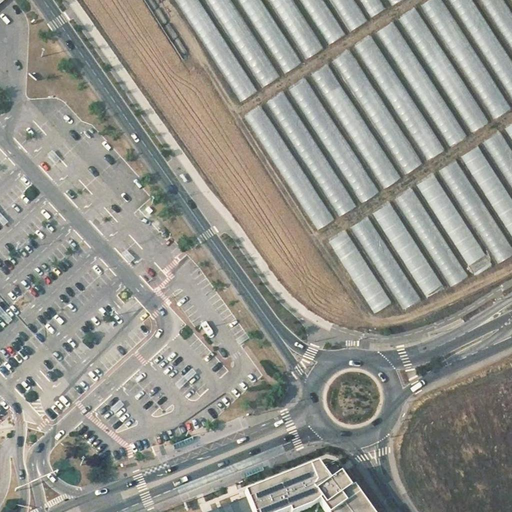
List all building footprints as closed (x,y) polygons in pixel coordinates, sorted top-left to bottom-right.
[(198,0),(174,0),(240,102),(258,90),(198,0)] [(230,0),(205,0),(262,88),(280,76),(230,0)] [(261,0),(237,0),(284,73),(301,62),(261,0)] [(292,0),(268,0),(306,59),(323,48),(292,0)] [(323,0),(299,0),(329,45),(345,34),(323,0)] [(353,0),(329,0),(350,31),(367,21),(353,0)] [(380,0),(359,0),(371,18),(386,8),(380,0)] [(441,0),(428,0),(420,6),(494,119),(511,108),(441,0)] [(511,60),(472,0),(447,0),(511,100),(511,60)] [(511,13),(503,0),(478,0),(511,51),(511,13)] [(416,7),(398,19),(471,132),(489,121),(416,7)] [(393,21),(376,32),(449,147),(467,135),(393,21)] [(371,35),(353,47),(427,160),(445,149),(371,35)] [(349,50),(331,62),(405,174),(423,163),(349,50)] [(327,64),(310,75),(383,189),(401,177),(327,64)] [(305,78),(287,90),(362,203),(380,191),(305,78)] [(282,92),(265,104),(339,217),(356,205),(282,92)] [(261,106),(243,118),(317,230),(335,219),(261,106)] [(511,150),(500,131),(483,142),(511,188),(511,150)] [(511,199),(478,146),(461,156),(511,236),(511,199)] [(511,247),(455,160),(438,171),(498,263),(511,254),(511,247)] [(433,174),(416,185),(475,276),(492,264),(433,174)] [(412,188),(394,199),(451,287),(468,276),(412,188)] [(390,202),(372,213),(427,297),(444,286),(390,202)] [(368,216),(351,227),(403,310),(420,298),(368,216)] [(346,230),(328,241),(374,313),(391,302),(346,230)] [(174,450),(193,443),(191,439),(173,446),(174,450)] [(320,469),(317,465),(244,494),(246,498),(209,511),(287,511),(289,511),(288,511),(299,511),(311,507),(318,503),(324,511),(370,511),(336,462),(320,469)] [(245,479),(263,472),(262,468),(243,475),(245,479)]
